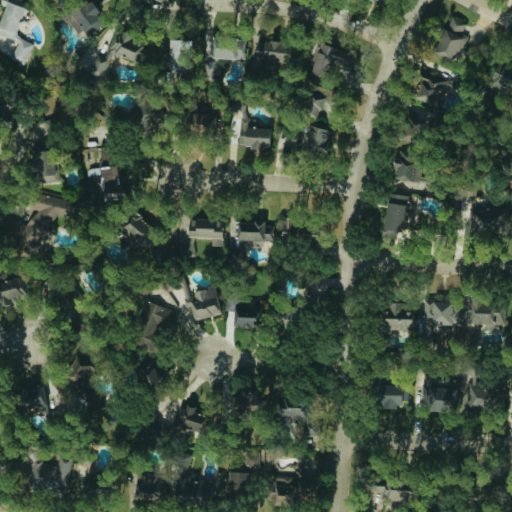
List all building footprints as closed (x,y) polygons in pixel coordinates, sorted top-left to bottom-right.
[(0,48),(27,59),(33,42),(14,34),(26,2),(21,0),(0,0),(0,3),(4,5),(0,15),(0,48)] [(87,35),(105,22),(88,0),(81,0),(62,14),(76,34),(83,29),(87,35)] [(357,7),(334,2),(328,24),(361,32),(364,18),(355,16),(357,7)] [(434,52),(452,59),(456,48),(462,50),(469,35),(463,32),(467,22),(450,14),(434,52)] [(86,72),(102,79),(112,53),(142,64),(149,46),(106,30),(102,41),(109,44),(104,55),(94,51),(86,72)] [(168,67),(191,68),(191,39),(168,38),(168,67)] [(234,39),(206,39),(206,77),(220,77),(221,58),(234,59),(234,39)] [(246,56),(246,39),(235,39),(235,56),(246,56)] [(254,62),(282,63),(282,41),(255,41),(254,62)] [(312,72),(329,75),(331,61),(349,64),(351,49),(316,43),(312,72)] [(511,66),(493,66),(493,87),(511,87),(511,66)] [(447,77),(419,71),(413,98),(441,104),(447,77)] [(318,118),(324,95),(302,89),(296,111),(318,118)] [(154,132),(155,104),(136,103),(134,131),(154,132)] [(0,124),(10,126),(13,110),(0,106),(0,124)] [(238,143),(248,144),(248,147),(267,148),(268,127),(248,126),(248,109),(239,109),(238,143)] [(203,112),(200,129),(217,133),(221,116),(203,112)] [(398,131),(408,141),(415,134),(417,136),(429,123),(416,112),(398,131)] [(326,153),(331,129),(307,124),(300,155),(314,158),(315,150),(326,153)] [(391,177),(420,179),(421,164),(409,163),(409,152),(392,151),(391,177)] [(60,180),(59,170),(54,170),(53,161),(41,162),(41,156),(29,157),(31,183),(60,180)] [(123,191),(120,166),(99,167),(101,193),(123,191)] [(69,199),(37,192),(33,208),(32,208),(25,237),(44,241),(50,213),(66,216),(69,199)] [(406,194),(387,192),(382,236),(402,238),(406,194)] [(504,213),(469,207),(465,227),(500,233),(504,213)] [(147,231),(137,210),(121,218),(131,238),(147,231)] [(211,245),(222,245),(223,219),(187,218),(187,236),(211,237),(211,245)] [(238,220),(237,246),(263,247),(263,240),(274,241),(274,225),(263,224),(263,221),(238,220)] [(286,241),(306,243),(307,234),(287,232),(286,241)] [(194,237),(186,238),(187,256),(195,255),(194,237)] [(0,276),(0,277),(1,282),(0,282),(0,304),(23,298),(16,272),(0,276)] [(194,319),(220,313),(214,286),(189,292),(186,278),(173,281),(177,300),(183,298),(185,307),(191,306),(194,319)] [(175,310),(148,300),(133,342),(152,349),(160,325),(168,328),(175,310)] [(461,332),(460,300),(424,300),(425,332),(461,332)] [(505,323),(504,300),(471,301),(471,323),(484,323),(484,330),(495,330),(495,324),(505,323)] [(259,327),(260,304),(234,303),(233,326),(259,327)] [(405,304),(382,304),(382,340),(391,340),(391,331),(412,331),(413,309),(405,309),(405,304)] [(26,355),(37,325),(14,317),(4,346),(26,355)] [(63,377),(79,386),(91,364),(75,355),(63,377)] [(149,360),(135,371),(148,388),(162,377),(149,360)] [(471,406),(503,407),(503,382),(471,381),(471,406)] [(409,387),(382,386),(381,407),(408,408),(409,387)] [(423,410),(457,411),(457,388),(424,387),(423,410)] [(246,392),(245,417),(270,418),(271,393),(246,392)] [(175,432),(192,435),(193,429),(216,433),(218,416),(194,411),(195,405),(180,403),(175,432)] [(312,431),(317,431),(318,425),(314,425),(315,415),(309,414),(307,426),(313,426),(312,431)] [(0,444),(0,433),(4,424),(0,422),(0,464),(7,467),(14,451),(0,444)] [(70,490),(74,461),(61,459),(61,463),(35,460),(32,486),(70,490)] [(256,497),(257,472),(228,471),(227,496),(256,497)] [(119,495),(120,474),(87,473),(86,495),(119,495)] [(298,485),(298,477),(279,476),(278,505),(305,506),(306,486),(298,485)] [(399,479),(399,501),(436,502),(436,481),(399,479)] [(221,481),(191,480),(190,502),(220,504),(221,481)]
